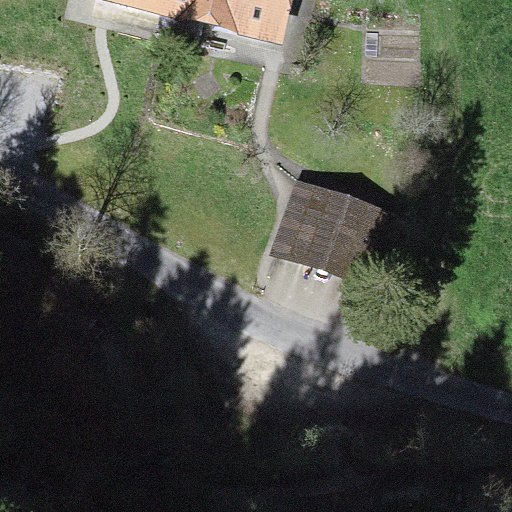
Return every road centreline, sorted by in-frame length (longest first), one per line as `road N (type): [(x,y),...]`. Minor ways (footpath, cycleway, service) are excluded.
road 1 (unclassified): [(0,185),(107,248),(511,417)]
road 2 (track): [(387,371),(427,285),(447,170),(433,0)]
road 3 (track): [(293,330),(276,414),(288,446),(366,511)]
